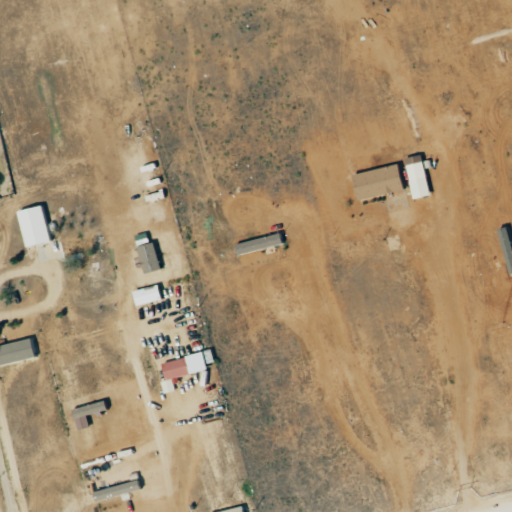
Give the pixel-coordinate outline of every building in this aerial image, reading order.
[(418,199),(435,195),(424,154),(407,159),(418,199)] [(408,192),(404,165),(358,173),(362,199),(408,192)] [(22,211),(31,247),(55,241),(46,205),(22,211)] [(287,242),(284,232),(239,245),(242,256),(287,242)] [(142,247),(149,273),(165,269),(157,242),(142,247)] [(166,300),(163,286),(138,290),(140,304),(166,300)] [(0,366),(40,357),(36,338),(0,346),(0,366)] [(166,362),(168,379),(201,374),(199,357),(166,362)] [(145,489),(143,480),(99,492),(101,500),(145,489)]
